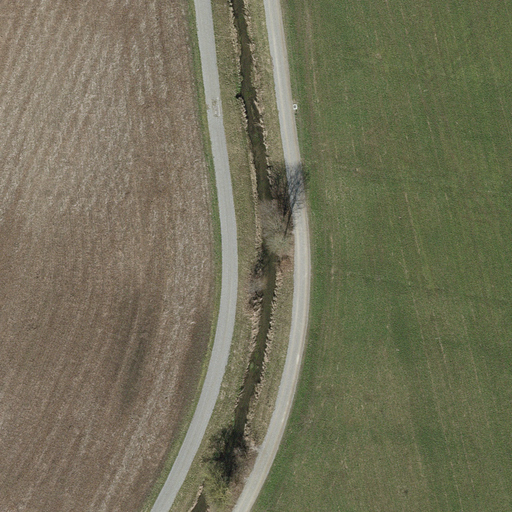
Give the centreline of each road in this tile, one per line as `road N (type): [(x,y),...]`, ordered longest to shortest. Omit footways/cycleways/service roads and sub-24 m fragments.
road 1 (track): [(159,511),(207,410),(228,281),(200,0)]
road 2 (track): [(237,511),(276,429),(295,356),(294,169),(272,0)]
